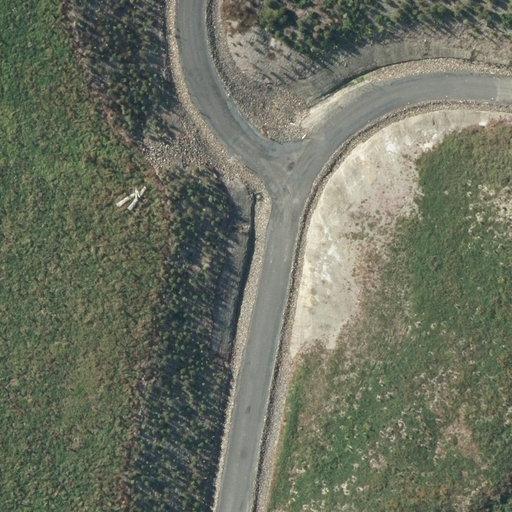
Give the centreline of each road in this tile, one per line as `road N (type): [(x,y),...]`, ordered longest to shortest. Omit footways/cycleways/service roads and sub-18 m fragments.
road 1 (track): [(511,97),(455,93),(400,104),(331,145),(288,186),(235,511)]
road 2 (track): [(185,0),(174,36),(184,104),(215,146),(288,186)]
